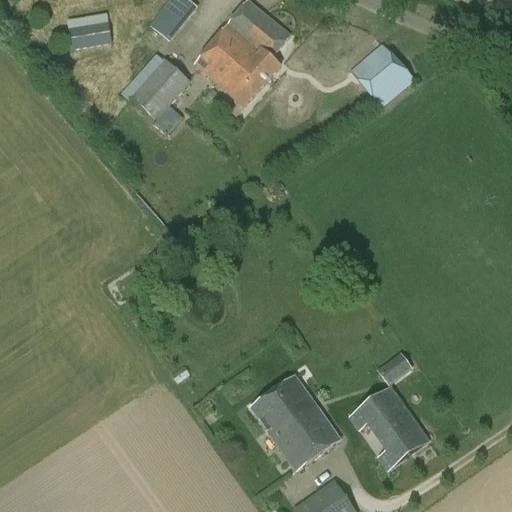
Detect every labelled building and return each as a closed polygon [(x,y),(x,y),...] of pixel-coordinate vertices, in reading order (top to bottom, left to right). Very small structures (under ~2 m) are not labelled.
[(181,0),(171,0),(149,28),(170,45),(196,12),(181,0)] [(248,5),(231,25),(194,69),(244,112),(283,70),(272,60),(289,40),(248,5)] [(108,26),(68,32),(72,54),(112,47),(108,26)] [(383,48),(349,77),(379,113),(413,84),(383,48)] [(169,110),(191,86),(164,63),(164,64),(156,57),(121,98),(167,139),(182,122),(169,110)] [(401,354),(377,372),(389,388),(413,370),(401,354)] [(266,433),(296,475),(340,444),(294,380),(251,411),(266,433)] [(348,421),(357,435),(367,429),(386,456),(376,462),(386,478),(431,445),(392,390),(348,421)] [(354,511),(334,483),(293,511),(354,511)]
